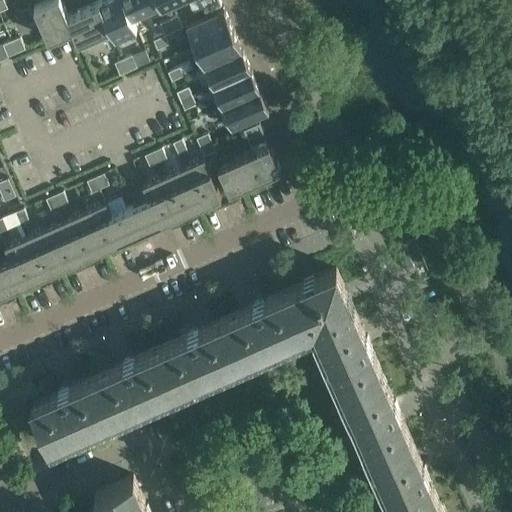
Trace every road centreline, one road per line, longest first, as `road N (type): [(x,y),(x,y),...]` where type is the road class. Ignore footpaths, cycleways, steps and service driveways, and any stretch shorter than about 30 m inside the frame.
road 1 (residential): [(506,511),(368,214),(356,198),(337,194),(310,204)]
road 2 (residential): [(0,343),(310,204)]
road 3 (residential): [(187,511),(154,441),(8,497)]
